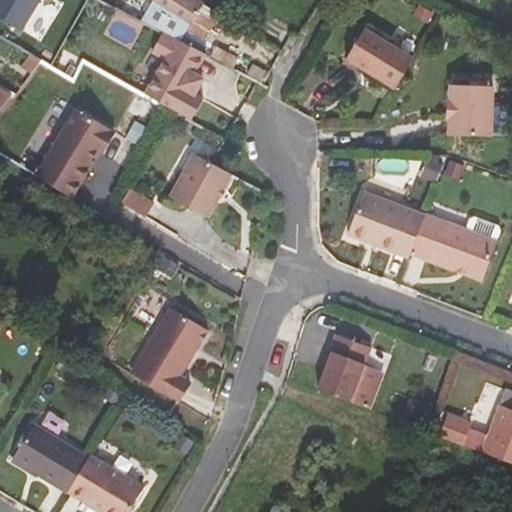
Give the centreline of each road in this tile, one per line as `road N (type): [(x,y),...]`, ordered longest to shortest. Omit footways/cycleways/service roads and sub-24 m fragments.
road 1 (residential): [(179,511),(220,443),(284,267)]
road 2 (residential): [(284,267),(511,352)]
road 3 (residential): [(284,267),(291,236),(287,141)]
